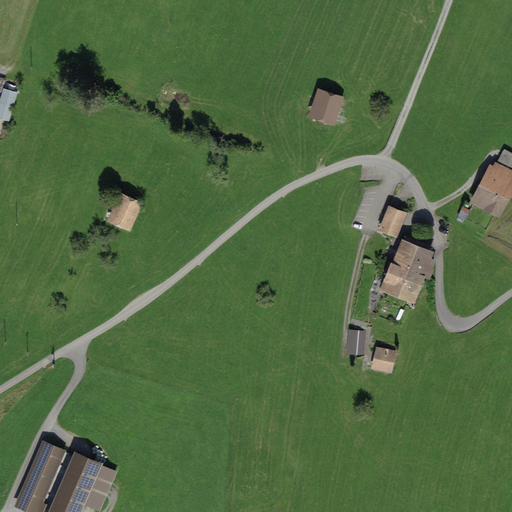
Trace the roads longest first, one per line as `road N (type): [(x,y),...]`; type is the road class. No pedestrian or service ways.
road 1 (residential): [(511,295),(463,326),(446,321),(436,235),(420,188),(391,163),(359,159),(305,179),(145,301),(0,390)]
road 2 (track): [(449,0),(382,162)]
